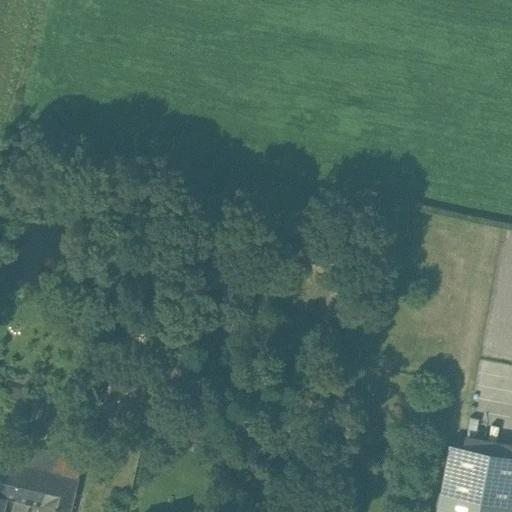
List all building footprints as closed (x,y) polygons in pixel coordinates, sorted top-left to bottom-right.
[(30,390),(5,384),(0,402),(0,403),(24,411),(30,390)] [(511,426),(511,393),(474,390),(471,423),(511,426)] [(448,442),(435,511),(511,511),(511,454),(462,445),(449,442),(448,442)] [(68,511),(81,457),(71,455),(68,472),(47,467),(38,505),(36,511),(68,511)] [(0,511),(1,511),(5,496),(14,498),(29,503),(38,505),(47,467),(0,456),(0,511)] [(26,511),(29,503),(14,498),(10,511),(26,511)]
